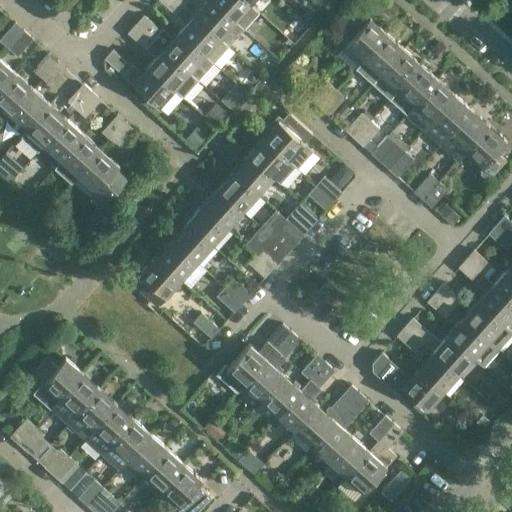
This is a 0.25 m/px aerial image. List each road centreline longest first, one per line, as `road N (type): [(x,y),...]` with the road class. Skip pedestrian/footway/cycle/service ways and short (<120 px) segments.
road 1 (residential): [(474,477),(349,365)]
road 2 (residential): [(349,365),(456,242)]
road 3 (residential): [(267,293),(378,178)]
road 4 (residential): [(378,178),(290,96)]
